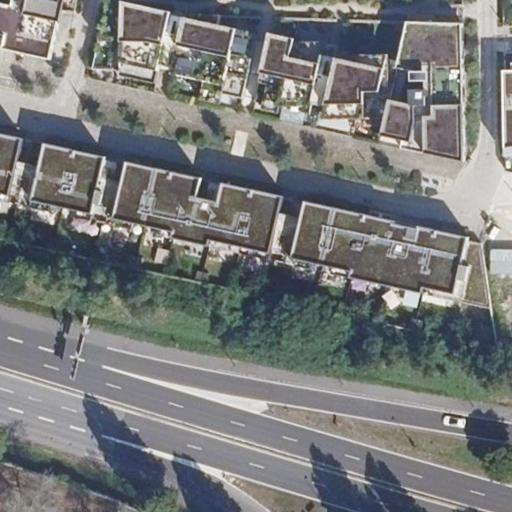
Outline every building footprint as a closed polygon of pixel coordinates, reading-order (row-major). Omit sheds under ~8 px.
[(0,0),(0,43),(54,59),(70,0),(0,0)] [(221,16),(186,17),(111,1),(93,70),(122,71),(121,76),(157,85),(160,71),(173,75),(205,82),(201,100),(221,104),(223,95),(243,99),(259,34),(220,25),(221,16)] [(389,60),(389,55),(371,55),(357,119),(386,118),(382,136),(404,141),(403,149),(467,163),(464,25),(408,23),(398,61),(389,60)] [(371,55),(336,56),(324,54),(327,43),(291,42),(293,37),(270,33),(256,102),(264,103),(263,110),(280,114),(282,108),(323,120),(357,119),(371,55)] [(0,231),(493,343),(483,243),(0,136),(0,231)]
